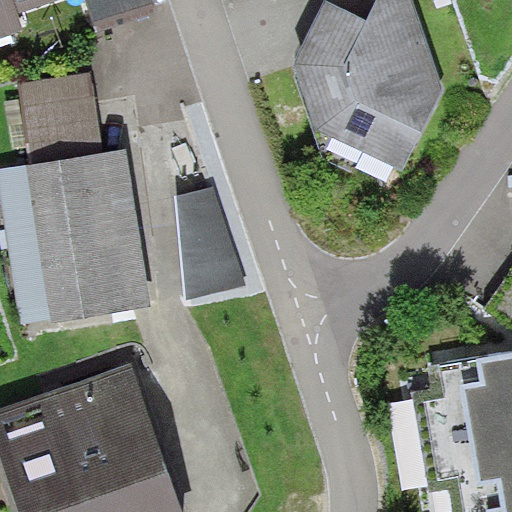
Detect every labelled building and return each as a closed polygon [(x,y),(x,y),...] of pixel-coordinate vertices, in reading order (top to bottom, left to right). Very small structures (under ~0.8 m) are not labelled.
[(0,0),(0,33),(22,27),(15,5),(31,0),(0,0)] [(97,0),(106,30),(158,9),(154,0),(97,0)] [(405,177),(448,88),(408,0),(369,0),(361,18),(332,0),(326,0),(293,66),(310,115),(405,177)] [(35,159),(102,151),(93,77),(26,85),(35,159)] [(1,165),(23,316),(148,297),(126,146),(102,151),(35,159),(1,165)] [(246,276),(212,182),(183,193),(189,293),(246,276)] [(450,492),(453,511),(511,511),(511,355),(429,371),(432,390),(413,395),(432,496),(450,492)] [(184,511),(132,361),(0,406),(0,437),(25,511),(184,511)]
